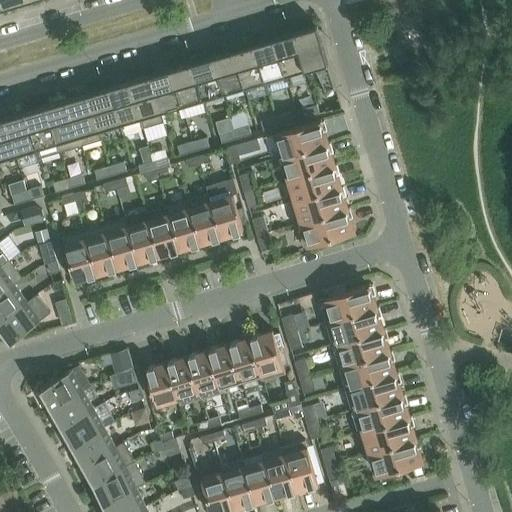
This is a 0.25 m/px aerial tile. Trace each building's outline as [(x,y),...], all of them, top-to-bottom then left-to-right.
[(318,24),(296,30),(297,33),(307,67),(315,65),(327,90),(337,87),(318,24)] [(297,33),(296,30),(287,33),(275,36),(287,73),(307,67),(297,33)] [(286,74),(275,36),(255,43),(266,80),(286,74)] [(234,49),(245,86),(266,80),(255,43),(234,49)] [(245,86),(234,49),(213,55),(224,92),(245,86)] [(192,61),(203,98),(224,92),(213,55),(192,61)] [(203,98),(192,61),(172,67),(183,104),(203,98)] [(151,73),(162,111),(183,104),(172,67),(151,73)] [(162,111),(151,73),(130,79),(141,117),(144,126),(165,120),(162,111)] [(130,79),(109,86),(121,123),(123,132),(144,126),(141,117),(130,79)] [(121,123),(109,86),(89,92),(100,129),(121,123)] [(103,138),(100,129),(89,92),(68,98),(82,144),(103,138)] [(82,144),(68,98),(47,104),(61,151),(82,144)] [(318,103),(303,108),(306,118),(321,113),(318,103)] [(38,148),(40,157),(61,151),(47,104),(27,110),(38,148)] [(38,148),(27,110),(6,116),(17,154),(38,148)] [(294,121),(291,111),(276,116),(279,125),(294,121)] [(0,118),(0,158),(17,154),(6,116),(0,118)] [(262,120),(265,129),(279,125),(276,116),(262,120)] [(321,119),(278,132),(285,155),(328,142),(321,119)] [(253,133),(250,124),(235,128),(238,137),(253,133)] [(221,132),(224,142),(238,137),(235,128),(221,132)] [(211,146),(208,136),(193,140),(196,150),(211,146)] [(179,145),(182,154),(196,150),(193,140),(179,145)] [(328,142),(285,155),(291,176),(335,164),(328,142)] [(226,147),(231,163),(242,160),(237,144),(226,147)] [(212,160),(210,152),(198,155),(201,163),(212,160)] [(187,159),(190,166),(201,163),(198,155),(187,159)] [(171,165),(169,156),(154,160),(157,169),(158,169),(171,165)] [(128,170),(125,160),(110,165),(113,174),(128,170)] [(139,165),(142,174),(157,169),(154,160),(139,165)] [(291,200),(341,186),(335,164),(291,176),(298,197),(291,199),(291,200)] [(96,169),(98,179),(113,174),(110,165),(96,169)] [(169,166),(172,165),(171,165),(158,169),(160,177),(171,174),(169,166)] [(158,169),(157,169),(142,174),(147,173),(149,181),(160,177),(158,169)] [(251,171),(240,174),(245,190),(256,187),(251,171)] [(86,182),(84,172),(69,177),(72,187),(86,182)] [(129,184),(127,176),(116,180),(118,188),(129,184)] [(54,181),(57,191),(72,187),(69,177),(54,181)] [(105,183),(107,191),(118,188),(116,180),(105,183)] [(45,194),(42,185),(27,189),(30,199),(45,194)] [(341,186),(291,200),(297,222),(347,207),(341,186)] [(250,206),(261,203),(256,187),(245,190),(250,206)] [(88,196),(85,188),(74,192),(77,200),(88,196)] [(13,194),(16,203),(30,199),(27,189),(13,194)] [(63,195),(65,203),(77,200),(74,192),(63,195)] [(189,199),(202,242),(222,236),(209,192),(189,199)] [(213,199),(211,192),(209,192),(222,236),(244,229),(233,193),(213,199)] [(202,242),(189,199),(168,205),(181,248),(202,242)] [(149,218),(160,254),(181,248),(168,205),(167,205),(169,212),(149,218)] [(35,206),(32,207),(36,222),(43,219),(46,219),(43,209),(35,206)] [(304,245),(354,231),(347,207),(297,222),(304,245)] [(126,215),(127,217),(129,224),(139,260),(160,254),(149,218),(147,209),(126,215)] [(264,215),(253,218),(258,234),(269,231),(264,215)] [(106,223),(119,266),(139,260),(127,217),(106,223)] [(119,266),(106,223),(85,229),(98,273),(119,266)] [(39,242),(50,239),(48,228),(36,231),(39,242)] [(63,236),(76,279),(98,273),(85,229),(63,236)] [(263,250),(274,247),(269,231),(258,234),(263,250)] [(40,243),(46,263),(49,262),(58,260),(52,240),(40,243)] [(0,244),(0,266),(11,259),(0,244)] [(23,277),(11,259),(0,266),(0,293),(15,283),(23,277)] [(49,262),(52,272),(61,269),(58,260),(49,262)] [(346,282),(325,289),(327,296),(320,298),(327,321),(334,319),(377,306),(370,283),(349,289),(346,282)] [(0,320),(28,300),(15,283),(0,293),(0,320)] [(56,301),(62,323),(73,320),(67,297),(56,301)] [(0,322),(12,340),(41,319),(28,300),(0,320),(0,322)] [(333,343),(383,328),(377,306),(334,319),(340,340),(333,342),(333,343)] [(294,314),(282,317),(287,333),(298,330),(294,314)] [(383,328),(333,343),(340,365),(390,350),(383,328)] [(274,329),(252,335),(263,372),(262,372),(264,379),(265,379),(287,372),(284,364),(290,363),(281,331),(275,332),(274,329)] [(292,349),(303,345),(298,330),(287,333),(292,349)] [(263,372),(252,335),(231,341),(242,378),(262,372),(263,372)] [(224,391),(222,384),(242,378),(231,341),(210,348),(223,391),(224,391)] [(190,354),(203,397),(223,391),(210,348),(190,354)] [(346,387),(396,372),(390,350),(340,365),(346,387)] [(169,360),(182,403),(203,397),(190,354),(169,360)] [(117,371),(131,368),(127,355),(114,358),(117,371)] [(307,358),(296,361),(300,377),(311,373),(307,358)] [(158,403),(179,397),(181,404),(182,403),(169,360),(147,366),(158,403)] [(73,368),(42,386),(53,406),(85,388),(73,368)] [(127,383),(136,381),(132,370),(124,373),(127,383)] [(396,372),(346,387),(353,409),(403,394),(396,372)] [(305,392),(316,389),(311,373),(300,377),(305,392)] [(53,406),(64,425),(95,407),(85,388),(53,406)] [(142,398),(139,388),(129,390),(132,401),(142,398)] [(359,430),(409,415),(403,394),(353,409),(359,430)] [(289,399),(273,404),(275,411),(291,406),(289,399)] [(264,410),(261,403),(250,406),(252,414),(264,410)] [(314,403),(303,406),(308,422),(319,418),(314,403)] [(239,409),(241,417),(252,414),(250,406),(239,409)] [(277,418),(294,413),(291,406),(275,411),(277,418)] [(64,425),(74,444),(106,426),(95,407),(64,425)] [(143,421),(148,419),(145,408),(133,411),(135,417),(143,421)] [(359,430),(366,452),(416,437),(409,415),(359,430)] [(222,423),(220,416),(209,419),(211,426),(222,423)] [(268,424),(266,416),(254,420),(256,427),(268,424)] [(312,438),(324,434),(319,418),(308,422),(312,438)] [(197,422),(199,429),(211,426),(209,419),(197,422)] [(244,423),(246,430),(256,427),(254,420),(244,423)] [(106,426),(74,444),(85,462),(116,445),(106,426)] [(226,436),(224,429),(213,432),(215,439),(226,436)] [(172,430),(161,433),(162,438),(163,441),(174,437),(172,430)] [(202,435),(204,442),(215,439),(213,432),(202,435)] [(178,436),(174,437),(163,441),(165,448),(167,455),(182,450),(178,436)] [(401,467),(423,460),(416,437),(366,452),(366,453),(373,451),(382,480),(403,474),(401,467)] [(156,451),(165,448),(163,441),(162,438),(153,441),(156,451)] [(306,439),(286,445),(284,445),(297,489),(319,482),(306,439)] [(136,460),(125,440),(116,445),(85,462),(96,481),(128,465),(136,460)] [(264,451),(276,495),(297,489),(284,445),(264,451)] [(333,445),(321,448),(326,464),(337,460),(333,445)] [(246,464),(244,457),(243,458),(256,501),(276,495),(264,451),(263,452),(265,459),(246,464)] [(222,464),(235,507),(256,501),(243,458),(222,464)] [(136,460),(128,465),(96,481),(105,501),(138,485),(137,485),(146,481),(136,460)] [(331,480),(342,476),(337,460),(326,464),(331,480)] [(203,477),(212,511),(218,511),(235,507),(222,464),(221,464),(223,471),(203,477)] [(189,474),(176,480),(180,489),(181,488),(193,485),(189,474)] [(105,501),(110,511),(132,511),(147,505),(138,485),(105,501)] [(193,485),(181,488),(184,498),(195,494),(193,485)]
